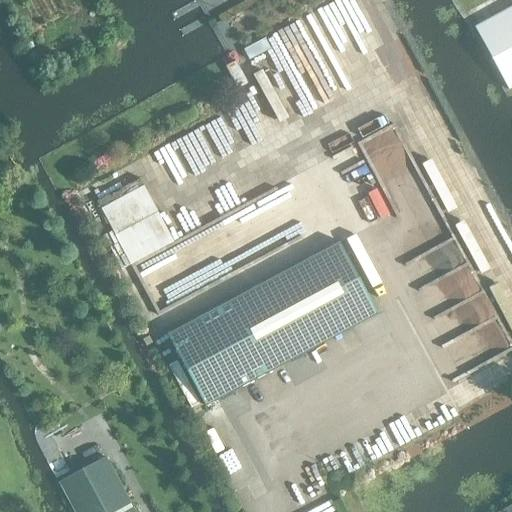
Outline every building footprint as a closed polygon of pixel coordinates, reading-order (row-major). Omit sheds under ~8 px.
[(508,91),(511,88),(511,6),(475,26),(508,91)] [(268,34),(245,45),(251,58),(274,47),(268,34)] [(294,117),(348,90),(332,59),(323,63),(329,73),(316,80),(308,65),(275,81),(294,117)] [(435,187),(436,194),(511,344),(511,236),(475,164),(455,166),(453,152),(446,153),(444,138),(439,139),(424,147),(425,160),(432,156),(436,189),(435,187)] [(127,262),(175,239),(147,183),(100,206),(127,262)] [(136,264),(162,320),(234,286),(227,271),(261,255),(250,233),(244,236),(233,213),(151,251),(154,256),(136,264)] [(378,313),(339,241),(167,333),(205,405),(378,313)] [(58,482),(74,511),(133,511),(104,458),(58,482)]
